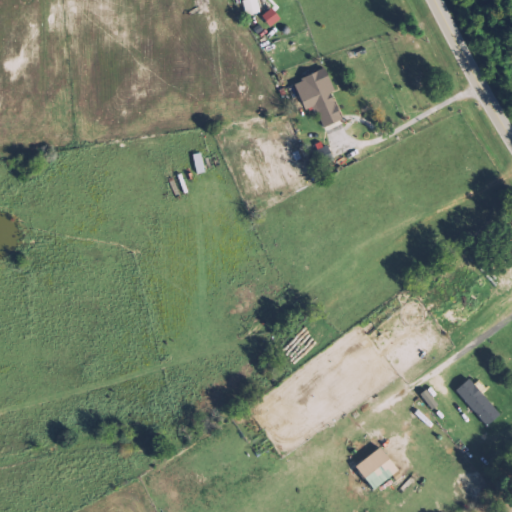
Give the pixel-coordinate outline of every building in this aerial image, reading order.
[(245,0),(243,0),(245,16),(261,13),(258,0),(245,0)] [(270,27),(282,22),(276,9),(264,15),(270,27)] [(345,121),(332,93),(337,91),(328,69),(295,84),(308,111),(315,108),(325,130),(345,121)] [(318,150),(324,166),(336,162),(329,146),(318,150)] [(457,391),(489,426),(503,414),(470,379),(457,391)] [(434,410),(440,405),(432,396),(426,400),(434,410)] [(402,469),(382,447),(358,468),(378,491),(402,469)]
